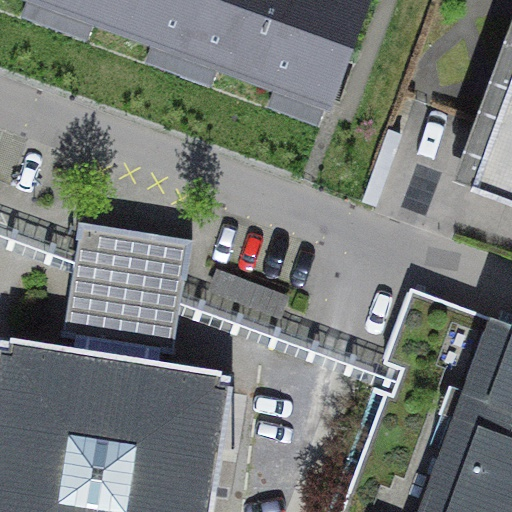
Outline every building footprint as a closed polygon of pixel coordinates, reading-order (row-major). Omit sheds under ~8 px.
[(16,0),(58,14),(63,0),(16,0)] [(63,0),(58,14),(184,60),(205,0),(63,0)] [(368,0),(205,0),(184,60),(329,111),(368,0)] [(511,0),(510,0),(433,207),(511,236),(511,0)] [(0,245),(73,273),(77,250),(0,222),(0,245)] [(10,341),(0,340),(0,341),(0,413),(3,414),(0,434),(0,511),(194,511),(205,446),(222,449),(232,387),(229,386),(230,376),(221,375),(221,371),(170,363),(169,367),(158,365),(159,352),(174,354),(175,349),(173,348),(178,313),(182,291),(184,280),(186,280),(192,241),(164,236),(163,240),(152,238),(151,243),(146,243),(144,248),(122,245),(123,239),(117,238),(118,232),(107,231),(107,227),(79,223),(76,239),(79,240),(77,250),(73,273),(64,331),(62,331),(61,336),(75,339),(73,351),(61,349),(62,346),(11,338),(10,341)] [(287,298),(217,272),(211,289),(281,314),(287,298)] [(511,511),(511,326),(411,289),(384,363),(402,369),(401,371),(397,382),(393,393),(392,394),(375,388),(373,391),(384,396),(341,511),(511,511)] [(401,371),(182,291),(178,313),(393,393),(397,382),(401,371)]
